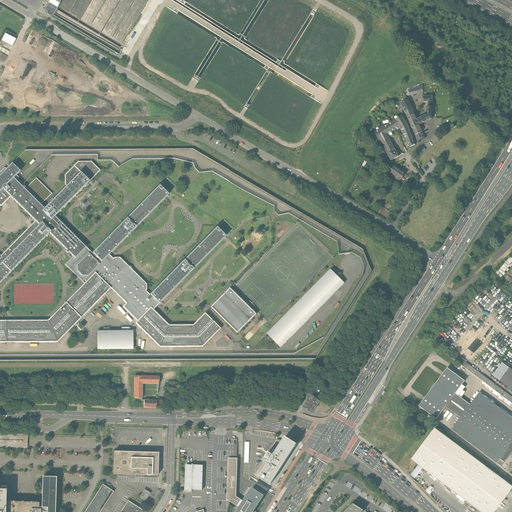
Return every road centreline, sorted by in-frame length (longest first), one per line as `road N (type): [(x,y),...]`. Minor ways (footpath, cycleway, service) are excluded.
road 1 (unclassified): [(391,230),(2,0)]
road 2 (primary): [(437,260),(327,431)]
road 3 (primary): [(339,438),(448,267)]
road 4 (secondary): [(0,414),(171,418)]
road 5 (primary): [(511,144),(437,260)]
road 6 (secondary): [(327,431),(259,412),(193,418)]
road 7 (secondary): [(193,418),(270,424),(320,442)]
